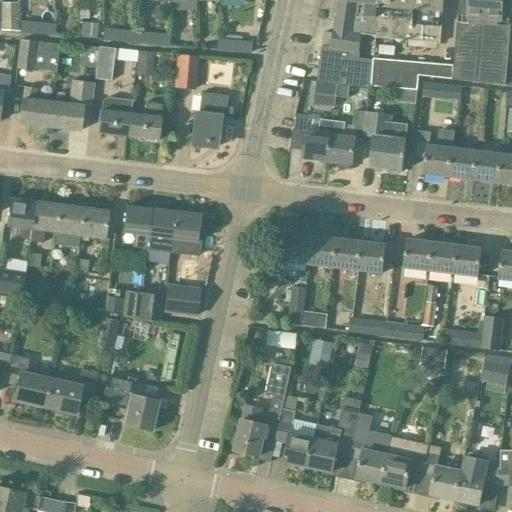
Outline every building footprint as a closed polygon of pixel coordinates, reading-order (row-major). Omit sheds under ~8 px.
[(38,23),(42,23),(41,14),(32,15),(32,22),(31,22),(29,0),(18,0),(19,3),(19,22),(21,22),(20,27),(20,33),(37,35),(38,23)] [(377,36),(378,26),(379,0),(338,0),(335,29),(355,33),(363,34),(377,36)] [(379,0),(378,26),(377,36),(377,38),(410,41),(413,0),(379,0)] [(413,0),(410,41),(441,43),(444,0),(413,0)] [(510,26),(510,21),(511,0),(460,0),(455,66),(453,80),(505,84),(508,48),(510,26)] [(19,22),(19,3),(1,3),(1,5),(1,8),(1,27),(20,27),(21,22),(19,22)] [(38,23),(37,35),(54,36),(55,24),(42,23),(38,23)] [(120,30),(104,28),(103,28),(102,41),(119,42),(120,30)] [(371,88),(372,86),(374,59),(360,58),(360,53),(363,34),(355,33),(335,29),(334,29),(331,48),(323,47),(318,80),(338,82),(338,84),(351,86),(371,88)] [(136,44),(137,32),(120,30),(119,42),(136,44)] [(137,32),(136,44),(152,45),(153,33),(137,32)] [(153,33),(152,45),(169,47),(170,35),(153,33)] [(233,53),(234,40),(217,38),(216,51),(233,53)] [(35,63),(57,66),(59,45),(57,44),(19,40),(16,69),(34,71),(35,63)] [(234,40),(233,53),(251,54),(252,42),(234,40)] [(95,79),(111,81),(115,49),(99,47),(95,79)] [(153,53),(138,51),(135,69),(152,71),(153,53)] [(174,88),(196,90),(198,57),(177,55),(174,88)] [(453,80),(455,66),(374,59),(372,86),(417,90),(419,76),(453,80)] [(337,97),(338,84),(338,82),(318,80),(315,104),(335,107),(337,97)] [(67,104),(50,102),(47,127),(79,131),(81,107),(91,109),(94,84),(71,81),(69,93),(68,92),(67,104)] [(423,97),(442,99),(443,84),(424,82),(423,97)] [(349,99),(351,86),(338,84),(337,97),(349,99)] [(462,86),(443,84),(442,99),(461,101),(462,86)] [(18,123),(47,127),(50,102),(34,100),(35,89),(23,87),(22,98),(21,98),(18,123)] [(195,113),(190,145),(216,148),(220,117),(225,118),(227,96),(201,93),(198,113),(195,113)] [(106,99),(101,104),(100,111),(99,111),(96,133),(127,137),(130,114),(131,103),(117,101),(106,99)] [(144,116),(130,114),(127,137),(158,141),(162,105),(145,103),(144,116)] [(353,130),(364,132),(366,112),(355,111),(353,130)] [(366,111),(366,112),(364,132),(363,136),(375,137),(371,168),(388,170),(389,175),(397,176),(399,171),(403,172),(407,141),(389,139),(392,114),(366,111)] [(328,162),(333,123),(321,122),(319,133),(307,132),(304,159),(328,162)] [(346,125),(333,123),(328,162),(339,163),(338,169),(351,170),(352,165),(353,165),(357,138),(344,136),(346,125)] [(424,174),(450,177),(453,149),(455,131),(440,129),(438,147),(430,146),(431,133),(418,131),(415,157),(426,158),(424,174)] [(477,151),(453,149),(450,177),(474,180),(477,151)] [(502,154),(477,151),(474,180),(498,183),(502,154)] [(511,155),(502,154),(498,183),(511,184),(511,155)] [(20,239),(29,241),(34,202),(9,199),(6,226),(22,228),(20,239)] [(58,205),(34,202),(29,241),(29,242),(42,243),(44,231),(54,232),(58,205)] [(58,205),(54,232),(53,244),(77,248),(79,235),(82,208),(58,205)] [(133,248),(145,249),(150,209),(125,206),(122,232),(134,234),(133,248)] [(106,211),(82,208),(79,235),(103,238),(106,211)] [(168,252),(173,211),(150,209),(145,249),(168,252)] [(199,214),(173,211),(168,252),(182,254),(182,253),(198,255),(200,241),(195,241),(199,214)] [(309,264),(313,236),(287,233),(284,261),(309,264)] [(309,264),(334,267),(338,239),(313,236),(309,264)] [(359,270),(362,242),(338,239),(334,267),(359,270)] [(430,271),(433,242),(408,239),(404,268),(430,271)] [(388,245),(362,242),(359,270),(384,273),(388,245)] [(458,245),(433,242),(430,271),(454,274),(458,245)] [(483,249),(458,245),(454,274),(480,277),(483,249)] [(500,279),(511,280),(511,251),(503,250),(500,279)] [(40,255),(27,253),(26,266),(39,267),(40,255)] [(89,261),(76,259),(74,272),(87,274),(89,261)] [(27,273),(0,269),(0,292),(24,296),(27,273)] [(198,291),(166,286),(163,311),(195,315),(198,291)] [(292,287),(288,325),(303,326),(307,288),(292,287)] [(123,315),(136,318),(139,294),(126,293),(123,315)] [(161,297),(139,294),(136,318),(137,319),(159,321),(161,297)] [(368,335),(370,319),(350,317),(348,332),(368,335)] [(500,351),(502,337),(504,319),(485,317),(483,334),(481,349),(500,351)] [(368,335),(386,337),(388,322),(370,319),(368,335)] [(404,339),(406,324),(388,322),(386,337),(404,339)] [(424,327),(406,324),(404,339),(423,342),(424,327)] [(481,349),(483,334),(464,332),(462,346),(481,349)] [(331,362),(331,341),(313,340),(312,361),(331,362)] [(445,368),(447,350),(424,347),(421,365),(445,368)] [(0,381),(4,382),(10,355),(0,352),(0,381)] [(44,408),(50,379),(26,374),(29,359),(10,355),(4,382),(16,385),(12,401),(44,408)] [(481,380),(487,381),(506,385),(510,365),(485,359),(481,380)] [(280,418),(285,395),(291,367),(271,362),(265,393),(274,395),(269,416),(280,418)] [(64,382),(50,379),(44,408),(74,414),(78,398),(89,401),(93,383),(95,383),(97,373),(81,369),(79,380),(65,376),(64,382)] [(150,432),(160,388),(118,379),(119,371),(109,369),(102,399),(127,404),(122,426),(150,432)] [(298,398),(285,395),(280,418),(275,440),(289,443),(284,462),(308,468),(318,425),(294,419),(298,398)] [(337,455),(350,458),(357,426),(356,426),(362,401),(344,397),(337,429),(318,425),(308,468),(333,473),(337,455)] [(261,456),(267,425),(255,423),(258,407),(246,405),(243,420),(242,420),(235,451),(248,453),(249,456),(255,457),(258,455),(261,456)] [(362,461),(358,478),(382,484),(389,455),(393,438),(369,432),(373,416),(359,413),(356,426),(357,426),(350,458),(362,461)] [(393,437),(389,455),(382,484),(406,489),(410,471),(423,474),(429,445),(393,437)] [(442,448),(429,445),(423,474),(435,476),(431,494),(455,499),(461,471),(438,465),(442,448)] [(499,485),(511,485),(511,501),(511,500),(511,450),(511,451),(511,465),(501,465),(500,465),(499,485)] [(461,471),(455,499),(479,505),(484,485),(499,485),(500,465),(489,465),(490,463),(485,462),(486,458),(471,454),(470,459),(466,458),(463,471),(461,471)] [(35,511),(41,511),(46,511),(50,501),(0,489),(0,511),(18,511),(20,507),(35,511)]
